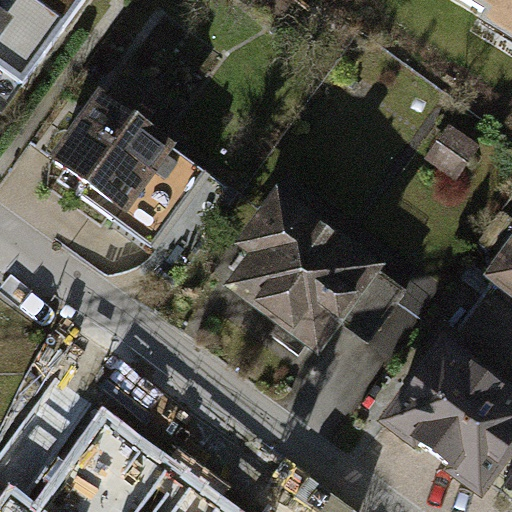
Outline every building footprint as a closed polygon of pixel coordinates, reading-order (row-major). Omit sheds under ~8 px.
[(90,0),(0,0),(0,113),(5,118),(90,0)] [(511,0),(460,0),(490,18),(484,28),(511,44),(511,0)] [(178,157),(181,153),(104,96),(53,165),(66,174),(60,183),(155,252),(208,179),(178,157)] [(452,127),(427,161),(458,184),(483,150),(452,127)] [(390,273),(281,193),(238,252),(252,262),(228,294),(280,331),(274,339),(302,359),(308,352),(324,363),(348,330),(372,348),(410,297),(386,279),(390,273)] [(511,249),(488,281),(493,285),(511,299),(511,249)] [(511,299),(493,285),(451,342),(511,387),(511,299)] [(511,387),(451,342),(449,341),(383,429),(420,457),(423,453),(452,475),(449,479),(486,506),(511,471),(511,387)] [(43,511),(29,511),(12,499),(2,511),(225,511),(107,426),(43,511)]
